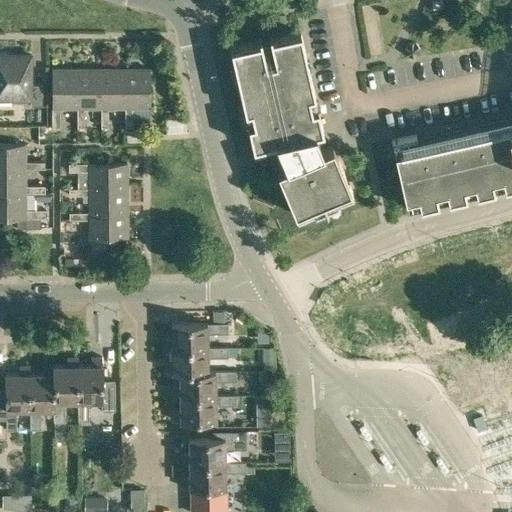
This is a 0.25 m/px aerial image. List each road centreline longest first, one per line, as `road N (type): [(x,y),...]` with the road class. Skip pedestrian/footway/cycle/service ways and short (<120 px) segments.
road 1 (residential): [(257,273),(232,216),(178,0)]
road 2 (residential): [(271,296),(391,241),(511,203)]
road 3 (residential): [(365,393),(404,393),(429,409),(467,465),(480,492),(476,506)]
road 4 (residential): [(146,474),(142,295)]
road 5 (residential): [(320,393),(306,414),(314,492),(371,500)]
road 6 (residential): [(0,297),(142,295)]
